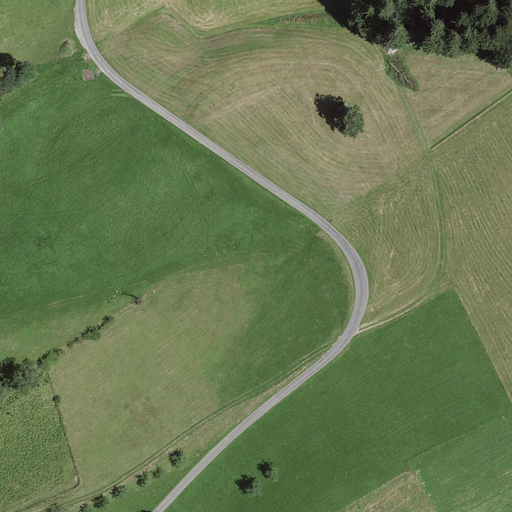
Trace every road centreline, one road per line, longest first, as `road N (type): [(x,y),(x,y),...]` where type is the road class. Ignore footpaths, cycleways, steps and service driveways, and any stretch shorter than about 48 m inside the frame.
road 1 (track): [(511,55),(401,41),(392,52),(440,227),(437,277),(422,297),(328,345),(113,479),(33,511)]
road 2 (unclassified): [(158,511),(216,450),(344,341),(358,313),(360,274),(327,227),(108,71),(88,40),(80,0)]
